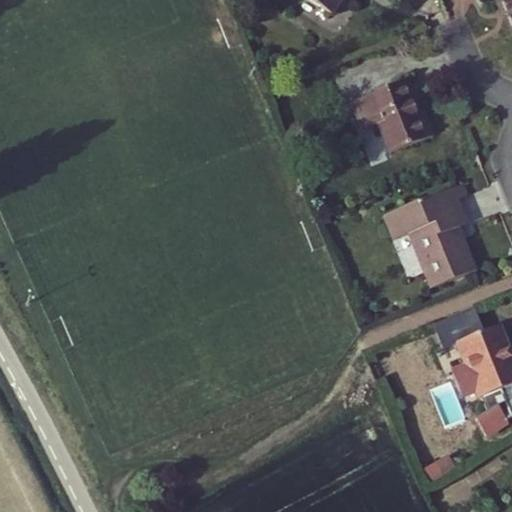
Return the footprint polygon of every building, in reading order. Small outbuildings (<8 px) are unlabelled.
[(315,0),(335,13),(343,0),(315,0)] [(511,0),(496,0),(492,2),(499,20),(505,18),(511,33),(511,0)] [(425,116),(419,102),(423,101),(415,83),(360,104),(372,133),(386,127),(399,155),(440,138),(430,113),(425,116)] [(477,196),(472,184),(462,188),(467,201),(477,196)] [(466,229),(476,225),(467,201),(462,188),(392,215),(402,241),(418,235),(442,288),(483,270),(466,229)] [(511,363),(511,360),(501,335),(486,340),(477,317),(438,333),(447,356),(462,350),(480,398),(489,417),(486,424),(476,432),(480,435),(511,415),(511,410),(506,394),(511,392),(511,363)] [(501,439),(511,424),(511,415),(480,435),(492,447),(501,439)]
